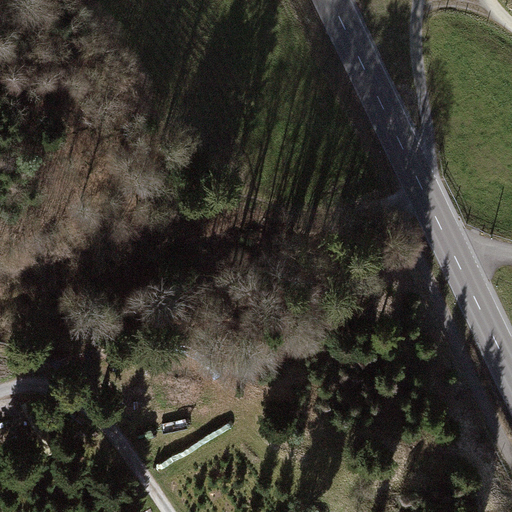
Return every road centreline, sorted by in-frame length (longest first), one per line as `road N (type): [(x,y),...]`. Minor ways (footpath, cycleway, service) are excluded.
road 1 (secondary): [(331,0),(511,375)]
road 2 (track): [(511,460),(413,230),(409,169)]
road 3 (track): [(173,511),(106,416),(16,371),(0,379)]
road 4 (track): [(431,214),(431,142),(416,54),(419,0)]
